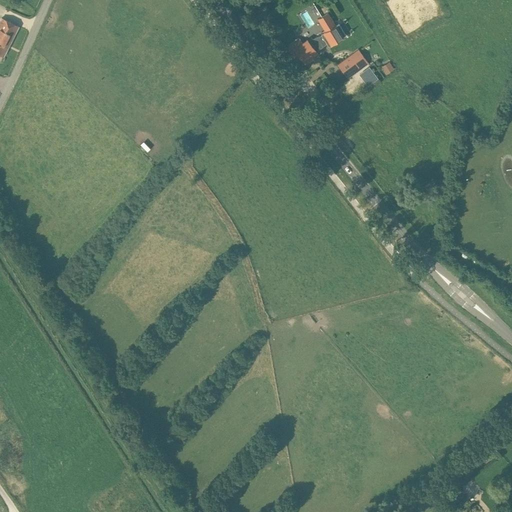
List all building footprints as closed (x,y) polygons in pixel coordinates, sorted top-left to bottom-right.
[(18,27),(2,18),(0,22),(0,54),(3,56),(18,27)] [(304,44),(300,39),(289,47),(296,55),(298,53),(305,62),(307,61),(308,63),(313,59),(312,57),(318,52),(317,51),(318,50),(321,46),(320,41),(315,39),(311,40),(309,41),(308,40),(304,44)] [(359,70),(349,56),(337,65),(348,79),(359,70)] [(389,62),(382,66),(386,73),(394,68),(389,62)] [(483,440),(477,445),(482,451),(488,445),(483,440)] [(457,470),(454,465),(449,469),(461,487),(471,479),(462,466),(457,470)]
